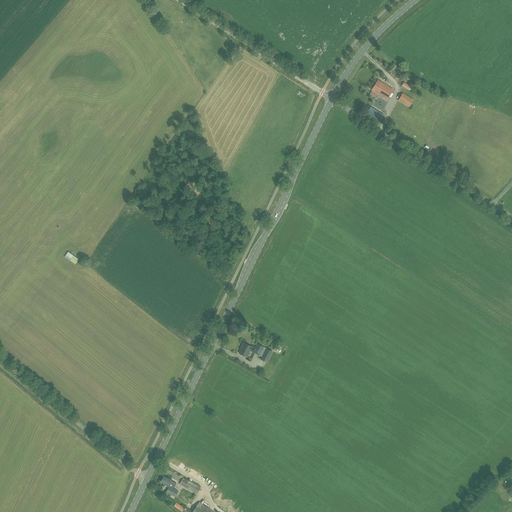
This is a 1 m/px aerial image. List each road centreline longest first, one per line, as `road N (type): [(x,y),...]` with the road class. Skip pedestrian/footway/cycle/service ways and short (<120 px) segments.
road 1 (secondary): [(146,479),(332,98)]
road 2 (unclassified): [(511,216),(332,98)]
road 3 (unclassified): [(146,479),(0,360)]
road 4 (unclassified): [(332,98),(180,0)]
road 5 (secondary): [(332,98),(355,61),(417,0)]
